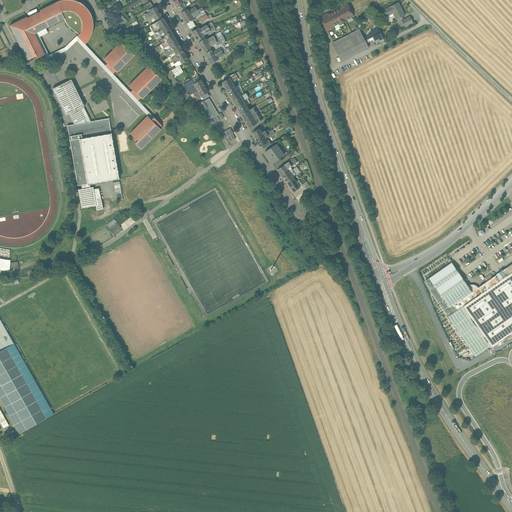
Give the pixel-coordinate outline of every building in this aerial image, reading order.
[(75,0),(72,0),(62,0),(57,2),(40,10),(40,11),(34,15),(27,18),(26,17),(10,25),(27,60),(36,56),(37,58),(45,54),(35,33),(42,30),(64,19),(67,25),(79,34),(78,35),(77,36),(80,39),(85,44),(88,41),(91,36),(93,30),(93,23),(92,17),(89,12),(85,7),(81,3),(75,0)] [(131,0),(126,3),(130,10),(143,2),(142,0),(131,0)] [(181,0),(175,4),(179,10),(186,6),(184,3),(187,1),(187,2),(189,1),(189,0),(188,0),(181,0)] [(150,2),(142,6),(145,11),(153,6),(150,2)] [(118,3),(105,11),(108,17),(107,18),(112,26),(118,23),(125,19),(124,18),(123,17),(122,16),(121,15),(120,15),(119,15),(117,12),(122,9),(118,3)] [(404,15),(398,3),(384,10),(384,12),(385,13),(387,16),(386,14),(392,11),(394,14),(396,19),(404,15)] [(347,4),(329,13),(330,13),(328,14),(334,26),(338,23),(338,24),(345,21),(345,20),(353,16),(347,4)] [(156,6),(149,10),(151,12),(148,14),(150,17),(152,15),(159,11),(156,6)] [(188,9),(180,13),(184,18),(197,10),(195,6),(189,10),(188,9)] [(184,18),(187,23),(192,20),(193,21),(198,18),(206,14),(202,7),(197,10),(184,18)] [(159,11),(152,15),(155,20),(162,16),(159,11)] [(327,13),(319,17),(326,31),(334,27),(334,26),(328,14),(327,13)] [(206,14),(198,18),(202,23),(209,20),(206,14)] [(409,16),(401,20),(405,27),(413,23),(409,16)] [(163,18),(150,26),(155,34),(168,25),(163,18)] [(168,25),(155,34),(156,37),(162,33),(163,35),(164,34),(171,30),(168,25)] [(199,27),(192,32),(195,36),(208,28),(206,25),(200,29),(199,27)] [(208,28),(195,36),(197,41),(204,37),(203,35),(210,31),(208,28)] [(371,34),(374,39),(376,44),(383,40),(377,28),(370,31),(371,34)] [(359,29),(332,43),(341,61),(368,48),(368,47),(366,43),(363,38),(359,30),(359,29)] [(171,30),(164,34),(166,37),(159,41),(161,44),(174,36),(171,30)] [(371,34),(363,38),(366,43),(374,39),(371,34)] [(174,36),(161,44),(163,48),(169,44),(171,47),(178,43),(174,36)] [(213,36),(206,40),(205,38),(198,43),(201,47),(215,39),(213,36)] [(201,47),(204,52),(211,48),(210,47),(215,43),(217,42),(215,39),(201,47)] [(121,41),(103,59),(108,63),(105,65),(109,69),(113,73),(115,71),(117,72),(134,55),(128,49),(129,48),(124,42),(123,43),(121,41)] [(178,43),(171,47),(173,50),(169,52),(171,54),(181,48),(178,43)] [(213,52),(212,50),(205,54),(208,59),(222,51),(220,47),(213,52)] [(171,54),(169,55),(172,62),(185,54),(181,48),(171,54)] [(222,51),(208,59),(211,64),(218,60),(217,58),(220,56),(224,54),(222,51)] [(185,54),(172,62),(174,64),(179,60),(182,64),(189,60),(185,54)] [(179,65),(172,70),(175,76),(183,72),(179,65)] [(148,66),(129,86),(133,90),(130,92),(134,96),(138,100),(140,97),(142,99),(162,79),(156,73),(157,72),(151,66),(150,67),(148,66)] [(229,78),(222,82),(225,87),(233,82),(238,79),(235,73),(228,76),(229,78)] [(199,76),(189,82),(193,89),(196,88),(194,84),(201,80),(199,76)] [(71,79),(52,88),(66,116),(69,114),(84,107),(85,106),(71,79)] [(201,80),(194,84),(196,88),(193,89),(189,82),(184,85),(187,92),(189,90),(190,92),(192,94),(193,93),(204,86),(201,80)] [(233,82),(225,87),(228,91),(235,87),(233,84),(234,83),(233,82)] [(204,86),(193,93),(196,99),(208,92),(204,86)] [(235,87),(228,91),(230,96),(239,91),(238,90),(237,90),(235,87)] [(239,91),(230,96),(233,101),(240,96),(238,93),(239,92),(239,91)] [(240,96),(233,101),(236,105),(244,100),(248,98),(246,93),(240,96)] [(244,100),(236,105),(239,110),(246,106),(244,102),(245,102),(244,100)] [(246,106),(239,110),(241,114),(250,109),(249,108),(248,109),(246,106)] [(109,118),(91,121),(84,107),(69,114),(74,124),(67,125),(77,186),(81,185),(90,184),(90,185),(99,183),(98,182),(119,179),(109,118)] [(209,109),(208,107),(205,109),(202,110),(208,118),(212,115),(212,114),(211,112),(209,109)] [(250,109),(241,114),(244,119),(257,111),(254,107),(250,109)] [(257,111),(244,119),(246,123),(259,116),(257,111)] [(147,116),(130,133),(132,135),(130,136),(136,142),(135,143),(141,149),(161,129),(159,128),(162,125),(154,117),(152,119),(151,120),(147,116)] [(259,116),(246,123),(249,128),(262,120),(259,116)] [(261,133),(259,129),(252,133),(256,139),(266,133),(265,131),(261,133)] [(273,129),(266,133),(268,136),(267,136),(268,137),(270,137),(273,135),(275,133),(273,129)] [(256,139),(260,146),(261,145),(267,141),(265,138),(267,136),(268,136),(266,133),(256,139)] [(267,141),(261,145),(263,149),(270,144),(271,144),(268,140),(267,141)] [(272,146),(265,151),(269,157),(280,149),(276,144),(274,145),(272,146)] [(280,149),(269,157),(273,163),(284,155),(280,149)] [(288,162),(278,170),(279,172),(283,176),(292,170),(290,167),(291,166),(288,162)] [(292,170),(283,176),(287,182),(293,178),(292,177),(295,174),(292,170)] [(293,178),(287,182),(288,183),(294,192),(300,187),(293,178)] [(93,187),(90,187),(90,185),(90,184),(81,185),(82,188),(78,189),(81,208),(96,206),(97,210),(103,209),(99,188),(94,189),(93,187)] [(115,218),(107,223),(114,233),(121,227),(115,218)] [(0,269),(1,270),(7,271),(9,271),(10,261),(4,261),(0,259),(0,269)] [(437,288),(459,273),(452,262),(425,282),(449,317),(456,312),(452,306),(450,307),(437,288)] [(511,263),(503,270),(500,272),(497,274),(479,287),(476,285),(473,284),(471,284),(468,286),(459,273),(437,288),(450,307),(452,306),(456,312),(449,317),(455,327),(470,316),(491,346),(491,347),(492,347),(511,333),(511,263)] [(470,316),(455,327),(476,356),(491,346),(470,316)] [(0,398),(20,433),(54,414),(14,343),(0,319),(0,398)]
